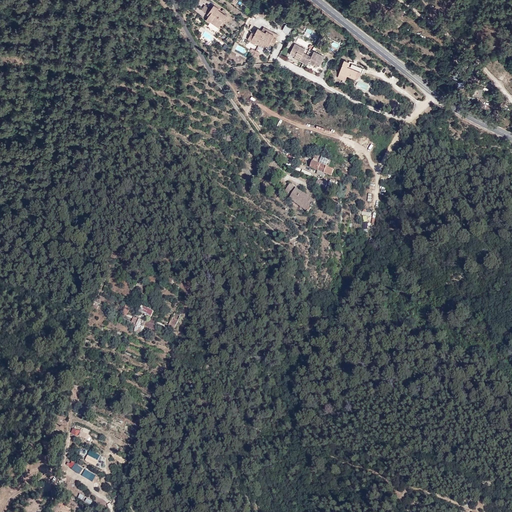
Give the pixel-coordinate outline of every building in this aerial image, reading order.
[(214,2),(207,13),(209,14),(204,21),(217,30),(229,12),(214,2)] [(286,23),(282,29),(289,32),(292,26),(286,23)] [(279,33),(263,26),(262,28),(258,26),(255,32),(252,30),(248,39),(271,50),(279,33)] [(325,54),(314,49),(312,55),(304,51),(306,47),(295,42),(290,53),(295,55),(294,57),(319,68),(325,54)] [(252,49),(250,53),(258,57),(260,52),(252,49)] [(359,79),(364,67),(345,59),(337,76),(346,80),(348,75),(359,79)] [(479,86),(479,87),(473,86),(472,96),(482,97),(483,86),(479,86)] [(325,172),(333,174),(335,166),(329,164),(331,158),(315,153),(311,167),(318,169),(317,173),(324,175),(325,172)] [(317,197),(290,182),(284,192),(290,196),(289,198),(309,210),(317,197)] [(152,316),(154,308),(141,304),(139,312),(152,316)] [(174,313),(169,325),(175,328),(180,315),(174,313)] [(153,328),(156,320),(150,318),(149,321),(134,316),(132,321),(137,323),(134,331),(141,333),(143,325),(153,328)] [(74,427),(72,433),(89,439),(91,434),(74,427)] [(90,449),(85,461),(97,466),(102,454),(90,449)] [(80,473),(84,468),(72,459),(68,465),(80,473)] [(86,469),(82,475),(89,479),(93,472),(86,469)]
